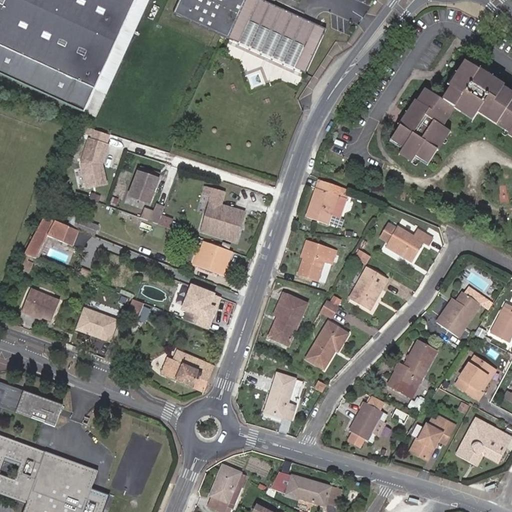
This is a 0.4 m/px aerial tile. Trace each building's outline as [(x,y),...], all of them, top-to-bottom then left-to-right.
[(106,97),(94,92),(135,0),(0,0),(0,77),(95,121),(106,97)] [(150,0),(135,0),(94,92),(106,97),(150,0)] [(305,73),(325,30),(260,0),(179,0),(174,13),(305,73)] [(511,93),(502,87),(504,86),(479,69),(478,71),(465,61),(449,86),(450,87),(442,100),(425,89),(417,101),(415,100),(399,124),(401,125),(392,140),(403,147),(398,155),(411,163),(416,156),(428,163),(448,132),(441,127),(454,108),(473,120),(478,112),(509,132),(507,135),(511,137),(511,93)] [(102,166),(107,146),(105,146),(108,136),(94,131),(91,141),(89,141),(82,165),(87,188),(106,184),(102,166)] [(149,205),(158,181),(138,174),(129,198),(149,205)] [(351,191),(320,179),(306,217),(328,225),(331,215),(341,218),(351,191)] [(202,233),(234,245),(244,216),(237,213),(237,214),(222,208),(226,196),(207,189),(205,195),(214,199),(202,233)] [(161,217),(164,209),(155,206),(153,213),(149,223),(157,226),(161,217)] [(140,220),(149,223),(153,213),(144,209),(140,220)] [(161,217),(157,226),(169,231),(173,221),(161,217)] [(76,231),(43,218),(24,256),(33,259),(34,260),(45,237),(70,246),(76,231)] [(76,224),(96,231),(99,225),(78,218),(76,224)] [(413,252),(416,254),(423,242),(429,245),(433,239),(417,229),(413,236),(397,227),(395,229),(388,225),(381,238),(388,242),(385,246),(409,260),(413,252)] [(301,257),(303,258),(305,258),(310,242),(306,241),(301,257)] [(305,258),(303,258),(297,274),(317,282),(320,272),(323,264),(330,267),(335,251),(310,242),(305,258)] [(196,268),(223,278),(231,255),(204,245),(201,253),(196,268)] [(196,268),(201,253),(197,251),(191,267),(196,268)] [(355,258),(361,262),(366,255),(359,251),(355,258)] [(31,264),(33,259),(24,256),(22,255),(16,270),(31,276),(35,265),(31,264)] [(323,264),(320,272),(327,274),(330,267),(323,264)] [(388,279),(366,267),(348,299),(370,311),(388,279)] [(327,284),(329,276),(321,274),(318,282),(327,284)] [(214,310),(219,298),(191,287),(181,310),(186,312),(182,321),(206,330),(210,321),(208,320),(212,309),(214,310)] [(49,322),(57,303),(28,290),(19,310),(27,314),(29,311),(40,316),(39,318),(49,322)] [(449,303),(436,322),(458,337),(485,298),(482,296),(478,302),(475,300),(462,292),(456,301),(452,305),(449,303)] [(281,309),(277,317),(268,337),(288,346),(308,304),(283,293),(277,307),(281,309)] [(142,304),(131,299),(124,316),(135,321),(142,304)] [(338,308),(327,302),(321,312),(332,318),(338,308)] [(511,310),(504,307),(490,333),(508,343),(511,336),(511,310)] [(118,322),(83,310),(74,333),(109,345),(118,322)] [(228,327),(230,323),(215,317),(214,321),(228,327)] [(212,325),(227,330),(228,327),(214,321),(212,325)] [(348,334),(328,322),(305,358),(323,369),(335,350),(338,351),(348,334)] [(488,332),(480,327),(476,335),(484,339),(488,332)] [(414,375),(421,378),(436,351),(417,341),(403,366),(399,364),(388,384),(404,393),(414,375)] [(181,366),(184,357),(175,354),(172,362),(181,366)] [(476,389),(490,366),(473,355),(455,385),(478,400),(482,392),(480,391),(476,389)] [(203,394),(212,368),(195,361),(184,357),(181,366),(172,362),(166,360),(164,368),(168,370),(165,380),(203,394)] [(495,369),(490,366),(476,389),(480,391),(495,369)] [(160,378),(165,380),(168,370),(164,368),(160,378)] [(296,378),(276,373),(264,412),(291,420),(296,405),(288,403),(296,378)] [(411,397),(421,378),(414,375),(404,393),(411,397)] [(314,388),(322,392),(326,385),(318,381),(314,388)] [(0,406),(44,423),(52,403),(0,383),(0,406)] [(511,392),(507,390),(503,398),(511,403),(511,392)] [(413,401),(409,407),(420,413),(427,403),(418,397),(415,402),(413,401)] [(388,415),(379,411),(383,404),(371,398),(368,404),(364,403),(349,432),(354,434),(350,442),(360,447),(364,440),(372,444),(388,415)] [(52,403),(44,423),(55,427),(62,405),(52,402),(52,403)] [(466,416),(470,408),(461,404),(457,411),(466,416)] [(404,413),(397,410),(393,417),(401,421),(404,413)] [(443,433),(450,436),(456,426),(439,417),(438,420),(433,417),(430,424),(427,423),(420,437),(418,437),(410,451),(425,459),(432,447),(435,448),(438,442),(443,433)] [(493,447),(504,452),(511,438),(475,419),(456,455),(468,461),(472,452),(474,453),(475,454),(477,454),(479,453),(480,452),(481,451),(481,449),(490,454),(493,447)] [(443,433),(438,442),(444,446),(450,436),(443,433)] [(102,511),(107,501),(88,494),(97,471),(0,434),(0,469),(3,461),(18,466),(13,480),(0,474),(0,484),(28,495),(25,503),(21,511),(102,511)] [(432,447),(425,459),(428,461),(435,448),(432,447)] [(498,464),(504,452),(493,447),(490,454),(481,449),(481,451),(480,452),(479,453),(477,454),(475,454),(474,453),(472,452),(468,461),(476,466),(481,456),(498,464)] [(248,475),(223,465),(210,496),(212,497),(209,506),(223,511),(231,511),(232,510),(234,510),(248,475)] [(342,491),(292,476),(286,494),(326,506),(327,503),(337,506),(342,491)] [(0,493),(25,503),(28,495),(0,484),(0,493)] [(269,509),(273,501),(254,492),(252,495),(259,498),(256,503),(269,509)]
